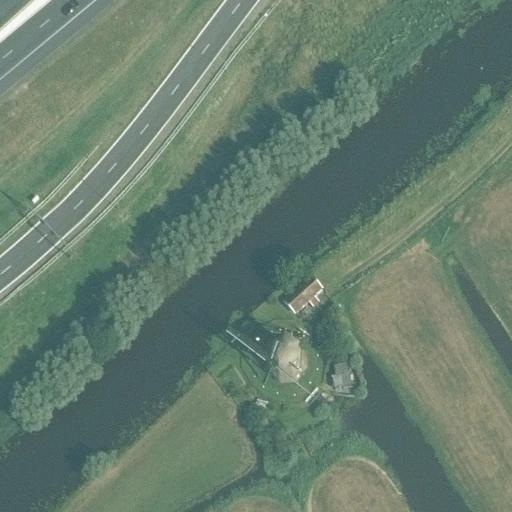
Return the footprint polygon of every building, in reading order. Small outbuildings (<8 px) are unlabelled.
[(293,316),(318,293),(308,281),(282,305),(293,316)] [(297,384),(307,372),(304,369),(302,353),(290,343),(274,345),(264,356),(265,372),(278,383),(294,381),(297,384)] [(345,351),(334,353),(336,365),(340,364),(340,365),(350,363),(348,355),(346,355),(345,351)] [(337,377),(333,378),(335,390),(353,387),(349,365),(336,367),(337,377)] [(259,400),(255,407),(266,413),(269,407),(270,405),(259,400)] [(266,436),(272,431),(265,423),(260,428),(266,436)]
